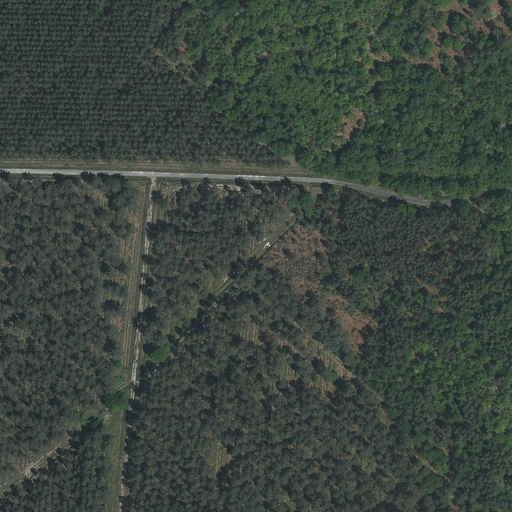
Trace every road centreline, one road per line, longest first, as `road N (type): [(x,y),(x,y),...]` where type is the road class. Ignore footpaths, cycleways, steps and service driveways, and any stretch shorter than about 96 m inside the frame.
road 1 (track): [(424,511),(434,489),(399,422),(230,285),(299,178),(165,67),(194,0)]
road 2 (track): [(0,172),(299,178),(436,204),(511,191)]
